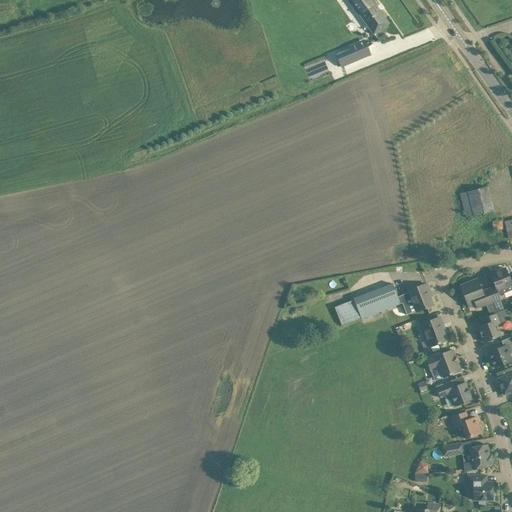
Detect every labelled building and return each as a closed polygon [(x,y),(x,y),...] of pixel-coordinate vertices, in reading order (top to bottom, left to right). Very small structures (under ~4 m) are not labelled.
[(371,0),(347,0),(358,15),(360,14),(373,34),(388,23),(371,0)] [(371,54),(365,41),(335,53),(341,67),(371,54)] [(483,188),(462,192),(468,216),(488,212),(483,188)] [(503,220),(493,220),(493,228),(502,229),(503,220)] [(494,286),(487,289),(492,302),(500,299),(499,295),(511,290),(511,284),(506,268),(490,274),(494,286)] [(476,308),(487,304),(492,315),(497,313),(492,302),(487,289),(482,291),(477,279),(460,286),(468,308),(475,305),(476,308)] [(354,299),(334,307),(341,327),(361,319),(412,299),(417,312),(433,305),(428,292),(430,291),(426,284),(408,291),(409,292),(397,297),(392,284),(354,299)] [(504,310),(497,313),(492,315),(491,315),(482,319),(484,325),(478,328),(478,329),(480,333),(479,335),(481,340),(483,341),(484,342),(500,336),(495,325),(500,323),(499,321),(507,318),(504,310)] [(426,331),(431,346),(438,344),(446,341),(442,330),(444,329),(440,317),(420,325),(423,332),(426,331)] [(505,346),(498,349),(489,352),(494,367),(504,364),(511,361),(508,354),(511,352),(511,345),(511,344),(506,346),(505,346)] [(452,350),(443,354),(440,355),(439,353),(425,358),(430,370),(439,367),(443,377),(452,374),(453,375),(459,373),(458,372),(460,371),(457,362),(458,362),(456,357),(455,357),(452,350)] [(408,362),(413,359),(410,351),(404,353),(408,362)] [(511,367),(505,370),(507,375),(498,379),(504,394),(505,394),(506,396),(511,394),(511,392),(511,391),(511,367)] [(465,382),(463,383),(454,387),(452,381),(436,387),(440,398),(450,394),(455,406),(472,400),(465,382)] [(417,384),(420,391),(426,389),(423,382),(417,384)] [(395,401),(397,408),(410,404),(408,397),(395,401)] [(466,412),(456,415),(450,417),(454,428),(461,426),(465,439),(481,433),(481,431),(482,430),(480,425),(479,425),(476,417),(468,419),(466,412)] [(443,447),(445,456),(462,453),(460,443),(443,447)] [(469,448),(471,459),(468,459),(469,462),(462,463),(464,471),(473,470),(481,468),(491,466),(491,465),(492,462),(491,457),(489,455),(487,445),(477,447),(469,448)] [(419,462),(415,473),(427,472),(426,465),(419,462)] [(415,474),(415,482),(427,482),(427,474),(415,474)] [(486,475),(467,476),(467,487),(473,487),(473,500),(493,500),(493,498),(494,497),(494,493),(493,491),(492,483),(486,483),(486,475)] [(450,498),(444,502),(448,508),(454,504),(450,498)] [(438,511),(440,505),(430,504),(427,503),(427,510),(417,508),(416,511),(404,511),(394,511),(438,511)]
